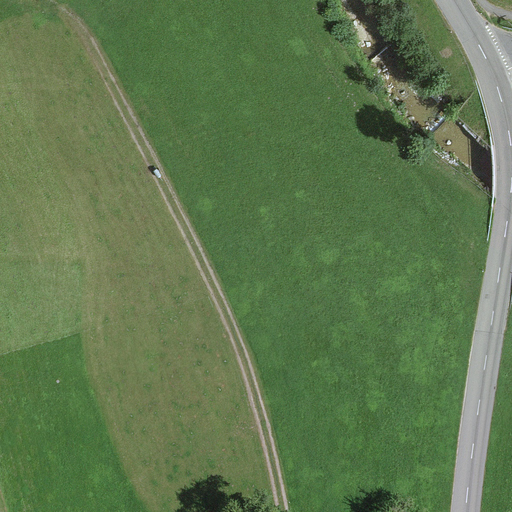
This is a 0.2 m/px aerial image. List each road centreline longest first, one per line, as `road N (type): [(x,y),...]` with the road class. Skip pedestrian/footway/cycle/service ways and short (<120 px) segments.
road 1 (track): [(73,15),(214,285),(245,359),(283,511)]
road 2 (tertiary): [(467,511),(511,190)]
